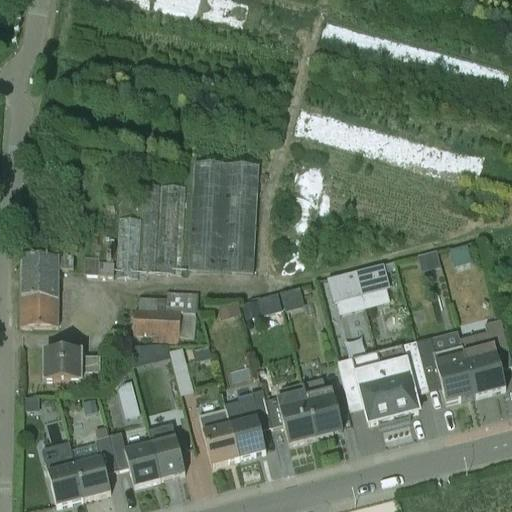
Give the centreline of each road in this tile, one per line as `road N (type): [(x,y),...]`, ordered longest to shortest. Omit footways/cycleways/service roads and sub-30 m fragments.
road 1 (residential): [(3,511),(7,254),(21,117),(13,86),(28,60),(37,0)]
road 2 (tertiary): [(271,511),(511,448)]
